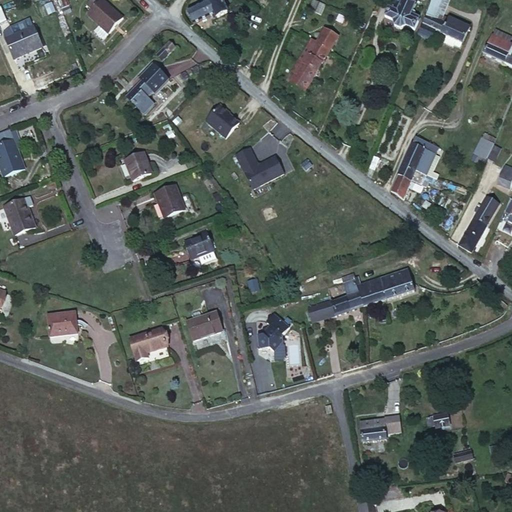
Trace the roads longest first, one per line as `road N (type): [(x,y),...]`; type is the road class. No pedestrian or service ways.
road 1 (residential): [(163,17),(339,167),(511,297)]
road 2 (residential): [(333,385),(197,419),(160,415),(0,363)]
road 3 (residential): [(511,327),(333,385)]
road 4 (residential): [(44,106),(96,238),(110,251)]
road 5 (residential): [(163,17),(87,88),(44,106)]
road 6 (residential): [(333,385),(359,511)]
